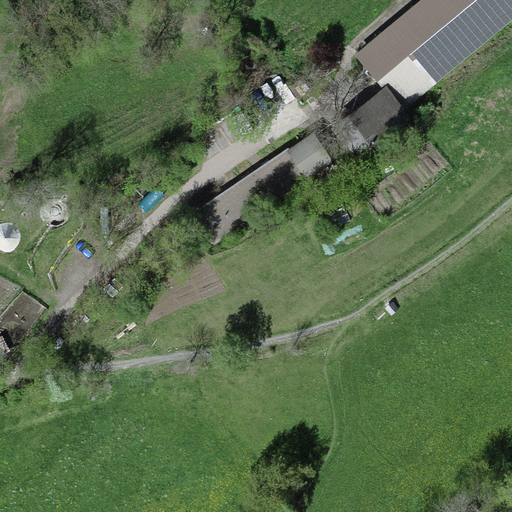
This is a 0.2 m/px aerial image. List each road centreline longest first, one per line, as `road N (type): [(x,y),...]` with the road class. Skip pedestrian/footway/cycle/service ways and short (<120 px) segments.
road 1 (track): [(6,378),(189,196),(279,139),(317,104),(332,74),(407,0)]
road 2 (track): [(6,378),(324,325),(411,273),(511,190)]
